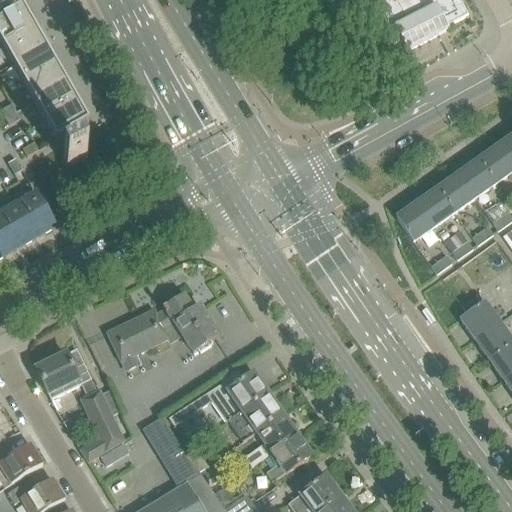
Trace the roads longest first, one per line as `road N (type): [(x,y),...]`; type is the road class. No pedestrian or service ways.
road 1 (secondary): [(511,496),(332,272),(282,181)]
road 2 (secondary): [(234,196),(445,511)]
road 3 (unclassified): [(0,316),(182,215),(234,196)]
road 4 (unclassified): [(282,181),(511,64)]
road 5 (secondary): [(126,0),(234,196)]
road 6 (secondary): [(282,181),(173,0)]
road 7 (residential): [(92,511),(0,355)]
